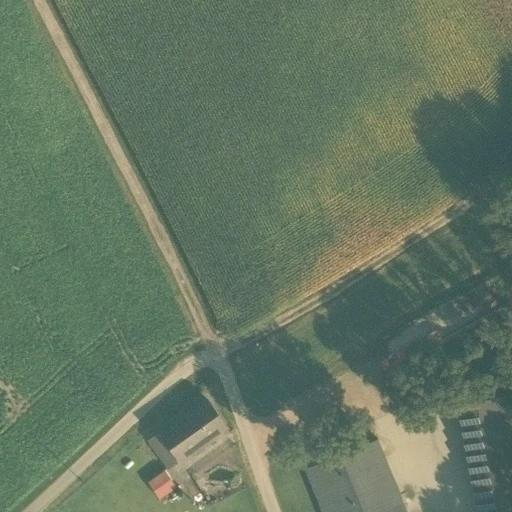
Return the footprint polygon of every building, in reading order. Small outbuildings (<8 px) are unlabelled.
[(383,336),(393,357),(431,340),(421,318),(383,336)] [(511,511),(511,420),(507,395),(457,405),(477,511),(511,511)] [(148,441),(167,468),(191,451),(194,456),(202,450),(199,444),(223,426),(205,401),(148,441)] [(407,511),(378,440),(305,469),(322,511),(407,511)] [(146,482),(158,499),(174,487),(162,471),(146,482)]
